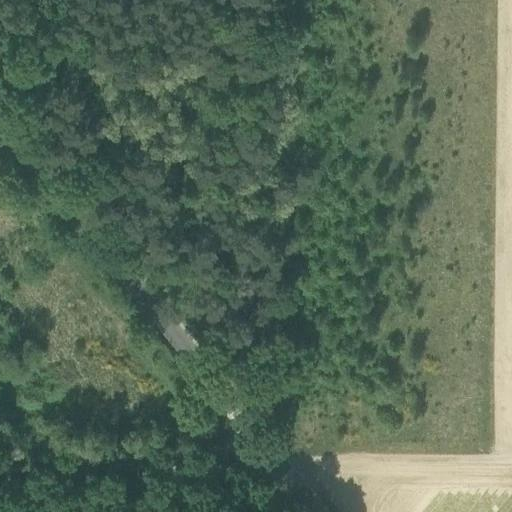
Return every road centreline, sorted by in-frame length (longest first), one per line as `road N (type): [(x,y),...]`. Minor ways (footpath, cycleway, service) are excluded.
road 1 (tertiary): [(273,463),(0,123)]
road 2 (unclassified): [(0,463),(273,463)]
road 3 (track): [(511,459),(273,463)]
